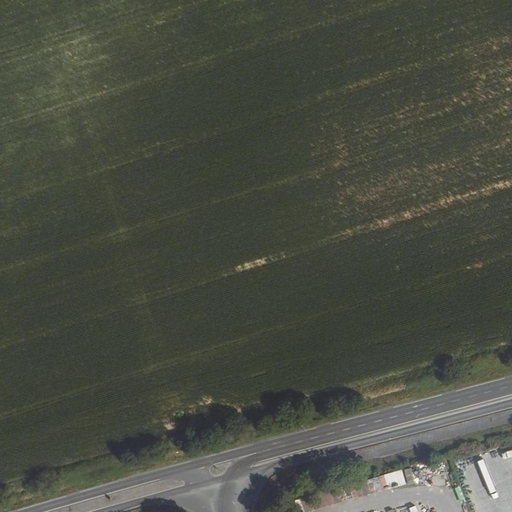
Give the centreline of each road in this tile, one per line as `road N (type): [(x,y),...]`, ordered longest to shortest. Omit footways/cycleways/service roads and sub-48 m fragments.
road 1 (secondary): [(511,378),(219,457)]
road 2 (secondary): [(225,476),(511,401)]
road 3 (tertiary): [(219,457),(22,511)]
road 4 (tertiary): [(93,511),(225,476)]
road 5 (unknown): [(462,511),(436,493),(352,511)]
